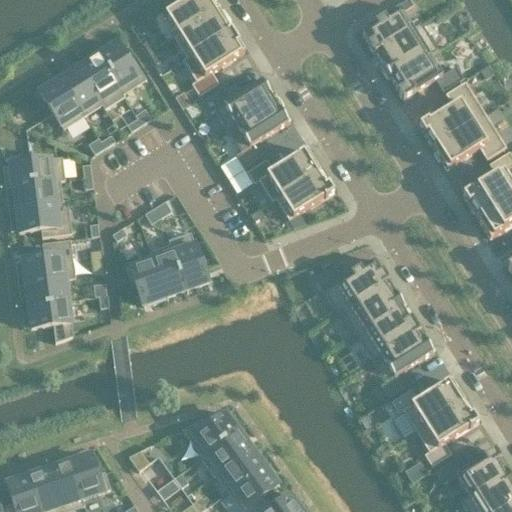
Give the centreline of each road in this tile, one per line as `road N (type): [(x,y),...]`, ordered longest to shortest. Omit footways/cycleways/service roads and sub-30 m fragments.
road 1 (residential): [(381,217),(511,426)]
road 2 (residential): [(282,258),(241,263),(226,254),(163,160),(118,188)]
road 3 (residential): [(278,57),(381,217)]
road 4 (residential): [(423,187),(324,30)]
road 5 (residential): [(511,334),(423,187)]
